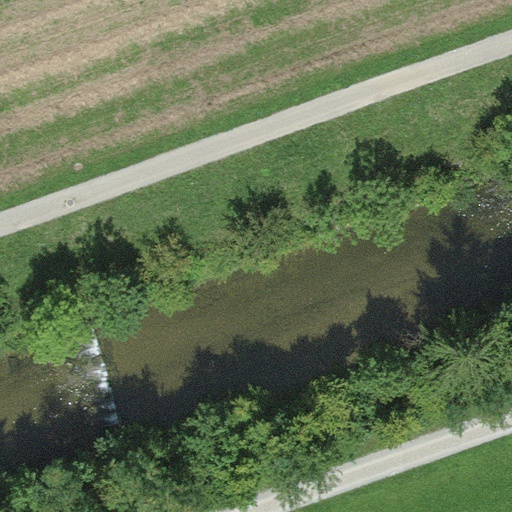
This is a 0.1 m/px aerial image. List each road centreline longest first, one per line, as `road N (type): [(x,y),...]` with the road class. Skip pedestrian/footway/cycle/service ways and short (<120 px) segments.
road 1 (track): [(0,231),(511,49)]
road 2 (track): [(511,421),(251,511)]
